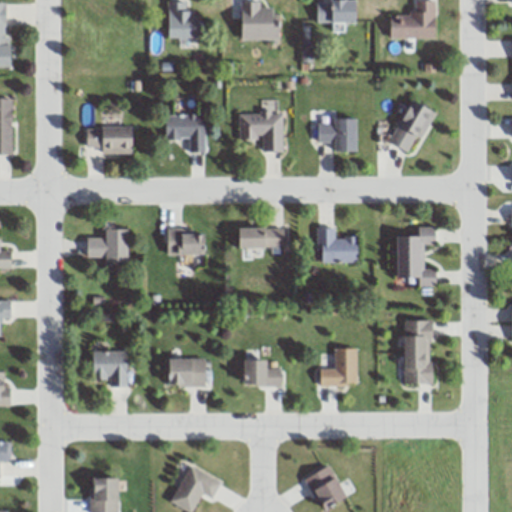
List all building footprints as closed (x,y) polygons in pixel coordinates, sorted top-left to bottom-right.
[(163,0),(167,38),(200,38),(201,14),(196,15),(189,9),(186,0),(163,0)] [(253,0),(240,0),(238,37),(277,36),(281,22),(270,6),(260,7),(259,1),(253,0)] [(354,0),(360,21),(315,18),(312,0),(354,0)] [(410,0),(435,0),(433,38),(387,38),(383,13),(407,14),(410,0)] [(0,2),(7,2),(10,46),(10,68),(0,68),(0,2)] [(0,99),(0,153),(11,153),(13,98),(0,99)] [(414,100),(438,112),(408,152),(387,141),(414,100)] [(237,114),(239,141),(254,141),(255,134),(260,134),(262,149),(284,151),(281,112),(237,114)] [(164,116),(205,114),(205,151),(187,149),(190,139),(165,137),(164,116)] [(355,118),(357,150),(337,152),(333,137),(315,139),(313,123),(333,125),(336,116),(355,118)] [(85,127),(101,127),(131,127),(133,138),(130,153),(100,154),(100,147),(87,147),(85,127)] [(237,227),(284,225),(286,249),(239,248),(237,227)] [(313,225),(322,266),(355,263),(357,244),(354,234),(342,235),(335,238),(333,228),(313,225)] [(163,226),(165,255),(210,254),(204,233),(194,229),(163,226)] [(418,226),(434,226),(436,242),(421,245),(418,226)] [(104,229),(104,244),(101,238),(85,236),(85,254),(99,257),(105,248),(104,257),(117,260),(127,261),(127,227),(104,229)] [(395,236),(397,274),(423,276),(422,267),(421,245),(420,232),(412,238),(395,236)] [(11,250),(0,250),(0,270),(11,270),(11,250)] [(422,267),(436,267),(437,286),(418,285),(422,267)] [(0,301),(11,301),(9,318),(2,319),(0,331),(0,301)] [(402,321),(430,321),(434,338),(428,357),(434,384),(402,384),(402,321)] [(315,368),(332,367),(332,347),(356,349),(356,382),(319,387),(315,368)] [(91,351),(90,375),(100,379),(105,380),(107,375),(109,383),(119,385),(125,386),(127,349),(91,351)] [(170,359),(168,383),(203,385),(206,358),(170,359)] [(242,361),(244,383),(280,387),(280,369),(270,366),(269,358),(242,361)] [(0,371),(3,371),(4,379),(7,387),(11,396),(11,407),(0,405),(0,371)] [(0,441),(10,441),(9,461),(0,460),(0,441)] [(191,466),(170,498),(189,511),(201,493),(211,495),(220,482),(191,466)] [(304,479),(323,469),(349,499),(330,505),(321,506),(304,479)] [(87,511),(92,478),(118,479),(120,502),(116,511),(87,511)]
